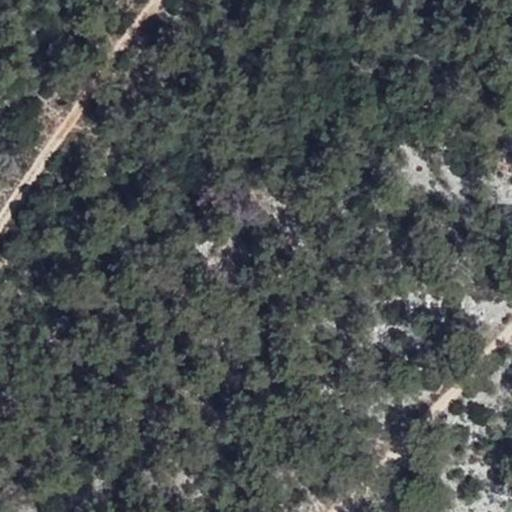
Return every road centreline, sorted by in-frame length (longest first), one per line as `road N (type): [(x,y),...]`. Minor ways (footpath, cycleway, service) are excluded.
road 1 (track): [(0,227),(158,0)]
road 2 (track): [(511,328),(334,511)]
